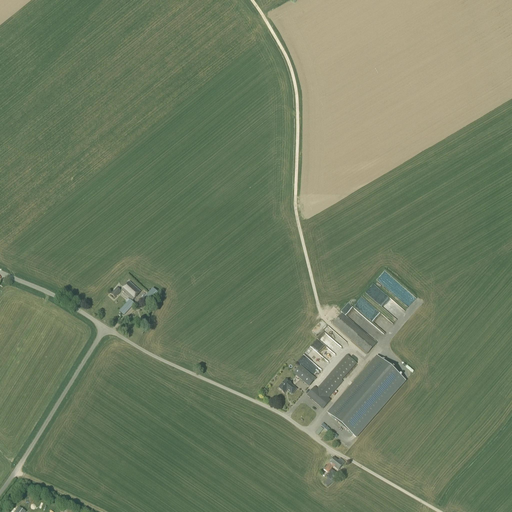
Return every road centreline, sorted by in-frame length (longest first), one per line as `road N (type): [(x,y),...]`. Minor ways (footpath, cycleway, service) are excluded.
road 1 (unclassified): [(105,328),(285,416),(439,511)]
road 2 (unclassified): [(0,492),(105,328)]
